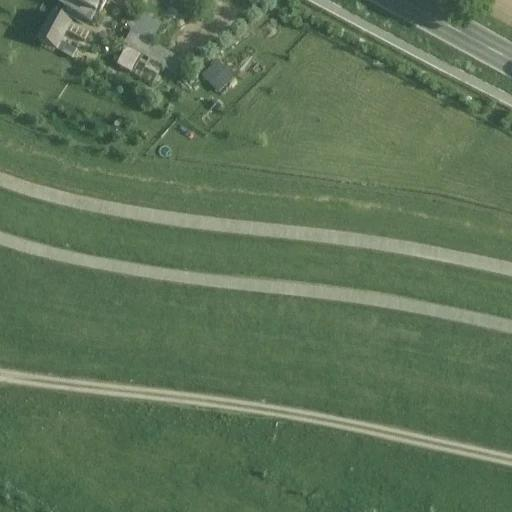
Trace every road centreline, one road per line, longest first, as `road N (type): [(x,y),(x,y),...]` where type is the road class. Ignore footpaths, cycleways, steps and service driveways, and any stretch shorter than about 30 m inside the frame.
road 1 (track): [(0,185),(20,195),(511,272)]
road 2 (track): [(0,379),(511,459)]
road 3 (secondary): [(511,63),(396,0)]
